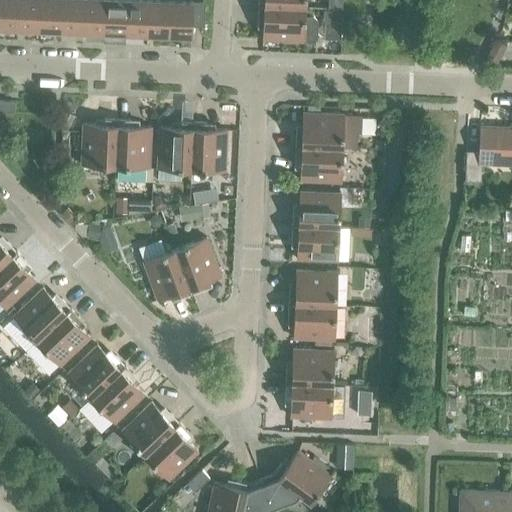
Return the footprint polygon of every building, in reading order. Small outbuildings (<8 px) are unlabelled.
[(0,0),(0,27),(17,29),(18,0),(0,0)] [(18,0),(17,29),(39,30),(40,0),(18,0)] [(40,0),(39,30),(60,31),(61,0),(40,0)] [(61,0),(60,31),(82,31),(83,0),(61,0)] [(83,0),(82,31),(104,32),(105,0),(83,0)] [(105,0),(104,32),(125,33),(126,0),(105,0)] [(126,0),(125,33),(147,34),(148,0),(126,0)] [(148,0),(147,34),(168,35),(170,0),(161,0),(148,0)] [(170,0),(168,35),(191,36),(191,26),(203,27),(204,2),(170,0)] [(328,0),(328,9),(342,10),(342,0),(328,0)] [(305,7),(258,5),(257,18),(263,18),(262,39),(303,41),(312,41),(315,38),(316,21),(313,18),(304,17),(305,7)] [(323,9),(323,20),(325,22),(324,39),(341,40),(342,10),(328,9),(323,9)] [(496,38),(491,48),(501,53),(506,44),(496,38)] [(0,111),(14,112),(15,101),(0,100),(0,111)] [(295,133),(295,146),(342,148),(342,146),(354,146),(355,131),(359,131),(360,116),(343,115),(343,114),(302,112),(301,133),(295,133)] [(81,164),(115,166),(117,119),(104,118),(103,124),(82,123),(81,164)] [(117,119),(115,166),(149,167),(150,126),(129,125),(130,119),(117,119)] [(158,126),(157,168),(157,181),(181,182),(182,169),(191,169),(193,122),(180,121),(179,127),(158,126)] [(193,122),(191,169),(225,170),(226,129),(206,128),(206,122),(193,122)] [(464,180),(480,181),(481,162),(511,163),(511,128),(481,127),(480,151),(465,151),(464,180)] [(375,149),(386,149),(387,141),(375,141),(375,149)] [(342,148),(295,146),(294,159),(300,159),(299,180),(341,182),(342,148)] [(204,190),(192,192),(194,204),(206,202),(204,190)] [(292,211),(291,224),(339,226),(340,192),(299,191),(298,212),(292,211)] [(159,197),(152,198),(153,209),(165,208),(164,200),(159,197)] [(115,198),(114,213),(127,213),(127,198),(115,198)] [(207,203),(195,204),(196,218),(208,217),(207,203)] [(67,207),(60,214),(69,224),(77,217),(67,207)] [(358,217),(358,226),(369,226),(370,217),(358,217)] [(89,222),(86,238),(99,240),(101,224),(89,222)] [(173,222),(166,225),(172,241),(179,239),(173,222)] [(339,226),(291,224),(291,237),(297,238),(296,259),(337,260),(339,226)] [(206,237),(174,248),(191,293),(203,288),(201,283),(220,275),(206,237)] [(0,265),(16,250),(7,241),(2,245),(0,242),(0,265)] [(191,293),(174,248),(142,260),(157,299),(176,292),(179,297),(191,293)] [(16,250),(0,265),(0,302),(5,308),(35,279),(20,264),(25,260),(16,250)] [(289,290),(288,303),(335,305),(337,271),(296,270),(295,290),(289,290)] [(12,316),(36,340),(70,308),(61,298),(57,302),(42,287),(12,316)] [(335,305),(288,303),(287,316),(294,316),(293,337),(314,338),(331,339),(334,339),(335,305)] [(70,308),(36,340),(59,365),(89,336),(75,321),(79,317),(70,308)] [(89,396),(90,397),(124,365),(115,355),(111,359),(97,344),(67,373),(80,386),(89,396)] [(285,369),(285,382),(332,384),(334,350),(292,348),(291,369),(285,369)] [(124,365),(90,397),(114,422),(143,394),(129,378),(133,374),(124,365)] [(32,382),(23,390),(31,398),(39,390),(32,382)] [(332,384),(285,382),(284,395),(290,395),(289,416),(312,417),(318,417),(331,418),(332,384)] [(80,386),(71,394),(81,404),(89,396),(80,386)] [(69,399),(60,407),(68,416),(77,408),(69,399)] [(121,430),(144,454),(179,422),(170,412),(165,417),(151,401),(121,430)] [(57,405),(46,415),(57,426),(68,416),(60,407),(57,405)] [(179,422),(144,454),(168,479),(198,451),(183,435),(188,431),(179,422)] [(337,444),(336,455),(353,456),(353,444),(337,444)] [(94,449),(86,457),(93,464),(101,456),(94,449)] [(272,474),(260,478),(271,508),(295,498),(299,494),(310,502),(331,474),(297,450),(285,467),(280,463),(272,474)] [(186,483),(195,491),(209,477),(201,469),(186,483)] [(259,511),(271,508),(260,478),(248,483),(236,480),(234,486),(214,481),(206,511),(259,511)] [(459,489),(458,511),(503,511),(505,491),(459,489)] [(511,511),(511,491),(505,491),(503,511),(511,511)]
